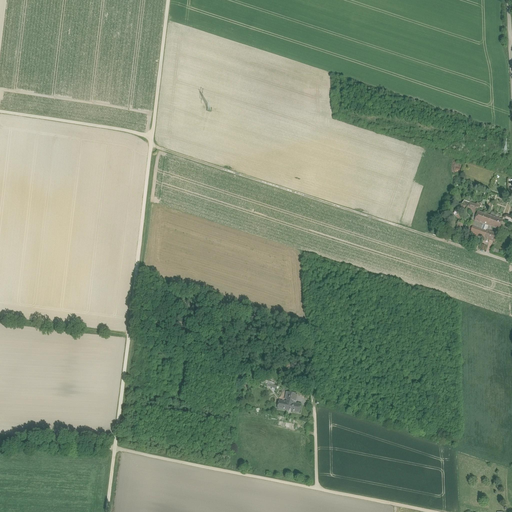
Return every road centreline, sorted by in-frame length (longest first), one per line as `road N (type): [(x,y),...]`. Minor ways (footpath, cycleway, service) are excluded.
road 1 (track): [(151,145),(511,263)]
road 2 (track): [(114,448),(436,511)]
road 3 (track): [(152,133),(114,448)]
road 4 (track): [(152,133),(0,111)]
road 5 (track): [(168,0),(152,133)]
road 6 (track): [(0,317),(128,335)]
